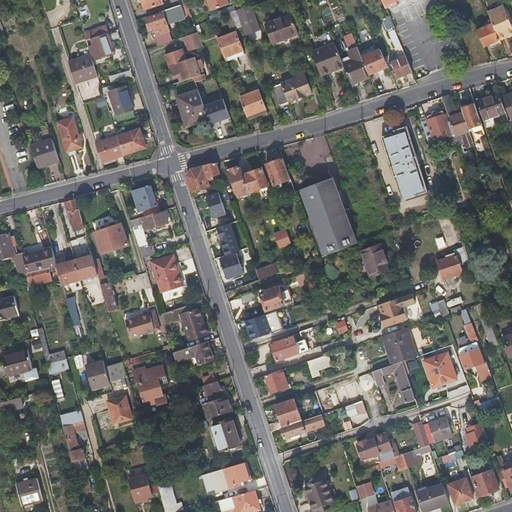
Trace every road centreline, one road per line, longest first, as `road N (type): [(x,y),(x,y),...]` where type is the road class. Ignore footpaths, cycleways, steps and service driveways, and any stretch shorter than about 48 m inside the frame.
road 1 (residential): [(172,163),(287,511)]
road 2 (residential): [(172,163),(511,68)]
road 3 (residential): [(119,0),(172,163)]
road 4 (residential): [(21,203),(172,163)]
